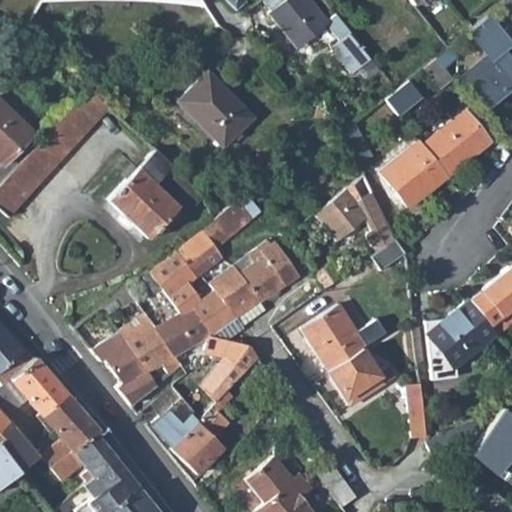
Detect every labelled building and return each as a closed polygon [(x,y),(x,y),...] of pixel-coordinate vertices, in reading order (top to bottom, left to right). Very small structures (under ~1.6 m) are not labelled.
[(223,0),(231,10),(243,0),(223,0)] [(264,0),(267,2),(265,4),(293,39),(320,18),(305,0),(264,0)] [(511,21),(511,0),(506,0),(500,5),(511,21)] [(352,62),(365,52),(330,10),(320,18),(335,36),(327,42),(347,67),(352,62)] [(26,36),(38,18),(29,11),(16,30),(26,36)] [(485,104),(511,81),(511,64),(500,50),(510,41),(488,15),(467,31),(486,54),(461,74),(485,104)] [(22,53),(30,61),(43,48),(33,41),(22,53)] [(443,67),(456,56),(448,46),(434,57),(443,67)] [(352,62),(362,75),(375,65),(365,52),(352,62)] [(452,78),(443,67),(434,57),(423,66),(440,88),(452,78)] [(222,145),(251,115),(205,70),(175,101),(222,145)] [(395,115),(419,96),(406,80),(395,88),(382,98),(395,115)] [(87,88),(0,180),(0,209),(6,215),(108,107),(87,88)] [(0,163),(33,129),(0,97),(0,163)] [(486,142),(460,109),(417,143),(443,175),(486,142)] [(350,124),(345,118),(337,124),(341,132),(350,124)] [(356,162),(368,157),(351,123),(350,124),(341,132),(356,162)] [(376,170),(403,206),(443,175),(417,143),(415,139),(376,170)] [(152,149),(107,199),(148,238),(178,206),(154,183),(161,176),(194,205),(202,196),(152,149)] [(394,237),(370,189),(354,197),(344,185),(312,211),(334,238),(358,219),(359,219),(360,219),(361,219),(363,220),(363,221),(364,222),(371,230),(369,232),(367,237),(376,249),(394,237)] [(241,220),(247,215),(234,200),(213,218),(214,221),(201,231),(214,250),(245,225),(241,220)] [(195,274),(200,271),(219,257),(214,250),(201,231),(172,253),(190,278),(195,274)] [(368,255),(378,269),(402,252),(400,249),(394,237),(376,249),(368,255)] [(256,300),(293,274),(271,243),(259,252),(255,247),(231,264),(256,300)] [(234,316),(214,289),(197,302),(192,295),(183,284),(190,278),(172,253),(155,266),(169,285),(185,307),(189,304),(210,334),(234,316)] [(321,287),(343,272),(335,261),(314,277),(321,287)] [(511,267),(508,262),(467,299),(496,331),(511,316),(511,267)] [(236,315),(256,300),(231,264),(208,280),(209,282),(214,289),(234,316),(236,315)] [(160,284),(164,289),(169,285),(155,266),(148,271),(158,285),(160,284)] [(192,295),(197,302),(214,289),(209,282),(192,295)] [(456,368),(496,331),(467,299),(442,322),(425,324),(427,336),(432,382),(457,379),(456,368)] [(236,315),(241,322),(262,308),(256,300),(236,315)] [(363,345),(335,303),(298,327),(325,369),(360,346),(363,345)] [(152,326),(173,355),(206,337),(210,334),(189,304),(185,307),(152,326)] [(225,340),(237,330),(241,326),(234,316),(210,334),(206,337),(225,340)] [(0,382),(30,357),(0,322),(0,382)] [(160,363),(173,355),(152,326),(135,337),(125,323),(116,329),(146,371),(160,363)] [(134,377),(146,371),(116,329),(88,348),(99,360),(102,358),(119,382),(113,387),(123,398),(139,385),(134,377)] [(205,364),(228,372),(216,384),(224,391),(256,358),(247,345),(225,340),(206,337),(203,351),(205,364)] [(360,346),(325,369),(347,404),(393,374),(387,364),(376,371),(360,346)] [(0,414),(2,417),(26,398),(58,438),(38,454),(50,467),(92,431),(96,429),(33,355),(30,357),(0,382),(0,414)] [(160,363),(168,374),(179,364),(173,355),(160,363)] [(188,428),(166,407),(181,394),(173,381),(149,402),(158,414),(148,424),(170,446),(188,428)] [(409,437),(424,435),(418,381),(404,383),(409,437)] [(170,446),(169,447),(196,473),(209,459),(197,448),(222,422),(214,414),(229,398),(222,393),(198,417),(188,428),(170,446)] [(511,417),(496,404),(482,424),(471,440),(466,444),(511,482),(511,417)] [(0,414),(0,434),(9,427),(2,417),(0,414)] [(431,461),(471,440),(482,424),(478,419),(427,445),(431,461)] [(16,472),(35,456),(9,427),(0,434),(0,467),(7,462),(16,472)] [(113,458),(92,431),(50,467),(61,481),(82,465),(87,470),(80,476),(85,482),(113,458)] [(309,487),(297,472),(290,478),(271,455),(240,480),(259,503),(251,509),(253,511),(311,511),(298,496),(309,487)] [(101,511),(135,485),(113,458),(85,482),(95,494),(84,503),(86,505),(80,510),(80,511),(101,511)] [(351,492),(327,458),(312,469),(336,503),(351,492)] [(0,484),(16,472),(7,462),(0,467),(0,484)] [(155,511),(135,485),(101,511),(155,511)]
